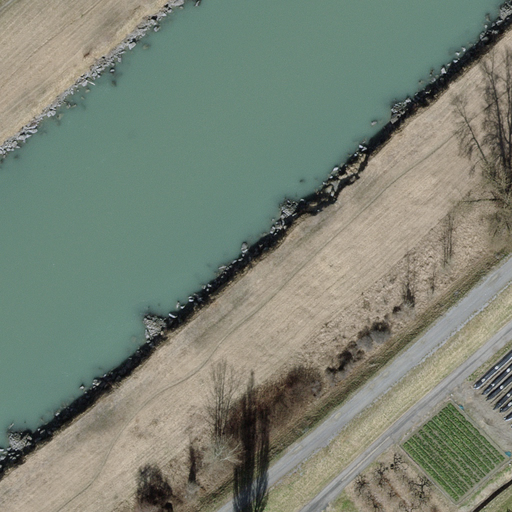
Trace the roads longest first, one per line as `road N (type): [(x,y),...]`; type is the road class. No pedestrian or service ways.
road 1 (track): [(511,262),(220,511)]
road 2 (track): [(511,325),(310,511)]
